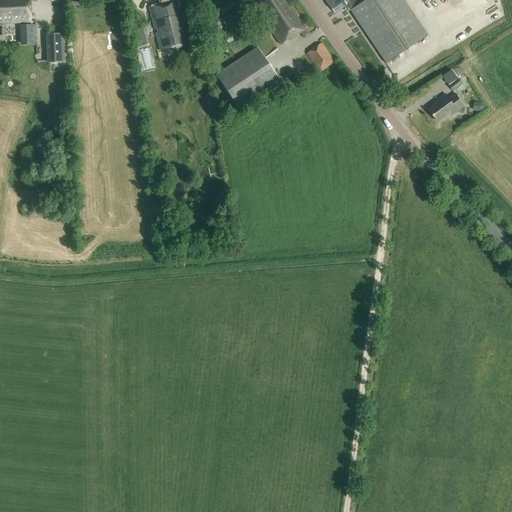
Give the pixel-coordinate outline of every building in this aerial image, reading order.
[(0,0),(0,24),(4,24),(30,23),(28,0),(0,0)] [(171,47),(172,52),(190,47),(178,0),(159,0),(160,4),(148,7),(159,50),(171,47)] [(256,10),(263,20),(272,33),(280,45),(299,32),(303,38),(310,34),(287,0),(253,0),(255,2),(246,8),(250,14),(256,10)] [(325,0),(334,13),(346,5),(385,63),(427,35),(403,0),(325,0)] [(241,16),(236,8),(220,19),(225,26),(241,16)] [(22,24),(23,45),(39,44),(38,23),(22,24)] [(144,24),(135,26),(140,46),(149,44),(144,24)] [(46,35),(47,63),(63,62),(62,34),(46,35)] [(319,73),(334,62),(321,43),(305,54),(319,73)] [(279,81),(257,47),(215,75),(237,108),(279,81)] [(453,92),(463,85),(458,78),(449,86),(453,92)] [(451,115),(464,106),(456,95),(449,100),(446,95),(434,103),(435,105),(429,110),(438,122),(450,113),(451,115)]
